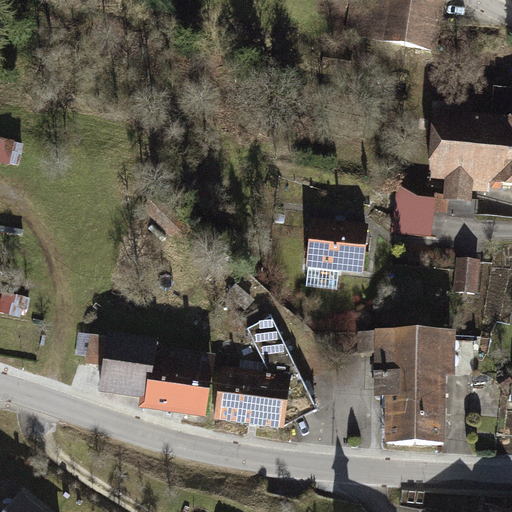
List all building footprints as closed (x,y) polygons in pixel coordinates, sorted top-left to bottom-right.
[(444,1),(435,0),(386,0),(379,42),(435,52),(444,1)] [(353,55),(325,51),(323,69),(350,73),(353,55)] [(491,122),(438,118),(433,178),(450,179),(473,181),(511,184),(511,88),(494,87),(491,122)] [(0,163),(17,167),(22,143),(0,138),(0,163)] [(450,179),(448,196),(472,198),(473,181),(450,179)] [(438,239),(439,196),(399,195),(398,238),(438,239)] [(448,196),(440,195),(439,212),(480,215),(482,199),(472,198),(448,196)] [(157,196),(147,206),(175,234),(185,223),(157,196)] [(369,227),(314,221),(309,267),(364,273),(369,227)] [(458,297),(482,298),(484,262),(459,261),(458,297)] [(319,409),(274,316),(250,327),(272,376),(295,422),(319,409)] [(448,335),(386,334),(385,397),(391,397),(390,446),(446,447),(448,335)] [(154,352),(105,345),(99,385),(148,392),(152,363),(154,352)] [(216,372),(152,363),(148,392),(146,408),(209,418),(216,372)] [(272,376),(223,371),(216,416),(285,428),(295,422),(272,376)] [(228,511),(232,502),(175,479),(161,511),(228,511)] [(38,511),(18,497),(6,511),(38,511)]
